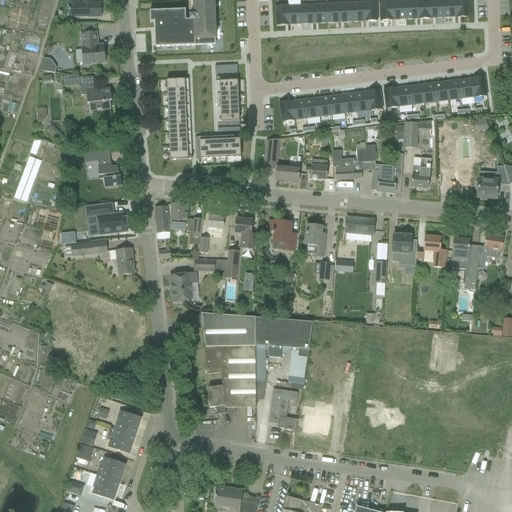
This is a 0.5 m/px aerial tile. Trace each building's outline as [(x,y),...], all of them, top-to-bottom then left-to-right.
[(68,3),(68,17),(90,17),(90,0),(82,0),(83,4),(68,3)] [(213,0),(193,0),(194,15),(189,15),(190,26),(185,27),(184,12),(149,13),(149,24),(154,23),(155,49),(215,46),(213,0)] [(430,0),(417,1),(418,20),(431,19),(430,0)] [(442,0),(434,0),(430,0),(431,19),(444,19),(442,0)] [(455,0),(442,0),(444,19),(456,18),(455,0)] [(468,0),(455,0),(456,18),(469,17),(468,0)] [(404,1),(392,2),(393,21),(405,20),(404,1)] [(417,1),(404,1),(405,20),(418,20),(417,1)] [(392,2),(379,2),(380,21),(393,21),(392,2)] [(363,3),(351,4),(352,22),(364,22),(363,3)] [(376,3),(364,3),(365,22),(377,21),(376,3)] [(338,4),(326,5),(326,23),(339,23),(338,4)] [(351,4),(338,4),(339,23),(352,22),(351,4)] [(313,5),(300,6),(301,25),(314,24),(313,5)] [(326,5),(313,5),(314,24),(326,23),(326,5)] [(300,6),(288,6),(289,25),(301,25),(300,6)] [(288,7),(275,7),(276,26),(288,25),(288,7)] [(82,48),(84,66),(105,63),(105,60),(106,60),(106,54),(104,54),(103,46),(98,46),(96,33),(81,34),(82,48)] [(39,71),(55,73),(56,67),(51,60),(42,58),(39,71)] [(89,104),(90,112),(101,111),(111,110),(110,102),(112,101),(110,89),(94,91),(94,85),(83,86),(82,78),(63,75),(63,87),(80,84),(81,96),(86,96),(87,104),(89,104)] [(41,78),(43,85),(53,83),(52,76),(41,78)] [(484,78),(472,79),(474,98),(487,97),(484,78)] [(472,79),(459,81),(461,100),(474,98),(472,79)] [(188,80),(166,80),(167,94),(189,93),(188,80)] [(215,82),(216,95),(238,94),(237,81),(232,81),(226,81),(221,82),(215,82)] [(459,81),(446,83),(449,101),(461,100),(459,81)] [(446,83),(434,84),(436,103),(449,101),(446,83)] [(434,84),(421,86),(423,105),(436,103),(434,84)] [(421,86),(408,87),(411,106),(423,105),(421,86)] [(408,87),(396,89),(398,108),(411,106),(408,87)] [(396,89),(383,91),(386,109),(398,108),(396,89)] [(380,91),(367,93),(369,111),(382,110),(380,91)] [(189,93),(167,94),(167,107),(189,106),(189,93)] [(367,93),(354,94),(357,113),(358,119),(370,117),(369,111),(367,93)] [(238,94),(216,95),(216,109),(239,108),(238,94)] [(354,94),(342,96),(344,115),(357,113),(354,94)] [(342,96),(329,97),(332,116),(344,115),(342,96)] [(329,97),(317,99),(319,118),(332,116),(329,97)] [(317,99),(304,101),(306,119),(319,118),(317,99)] [(304,101),(291,102),(294,121),(306,119),(304,101)] [(291,102),(279,104),(281,123),(294,121),(291,102)] [(189,106),(167,107),(168,121),(190,120),(189,106)] [(239,108),(216,109),(217,123),(223,122),(228,122),(234,122),(239,122),(239,108)] [(46,109),(37,109),(37,118),(46,118),(46,109)] [(190,120),(168,121),(168,134),(190,133),(190,120)] [(472,130),(484,130),(484,120),(471,121),(472,130)] [(434,136),(444,136),(444,121),(434,122),(434,136)] [(404,140),(403,148),(416,149),(416,136),(430,136),(430,125),(431,125),(431,122),(417,123),(417,124),(404,124),(404,125),(404,126),(404,129),(404,133),(404,140)] [(190,133),(168,134),(169,147),(191,146),(190,133)] [(60,137),(57,140),(65,148),(71,142),(69,140),(65,136),(64,137),(62,138),(60,136),(60,137)] [(226,136),(212,137),(213,159),(227,158),(226,136)] [(240,136),(226,136),(227,158),(241,158),(240,136)] [(329,136),(315,137),(315,144),(330,143),(329,136)] [(212,137),(199,137),(199,138),(199,143),(199,149),(200,154),(200,160),(213,159),(212,137)] [(35,139),(30,153),(31,154),(36,156),(40,143),(41,141),(35,139)] [(264,157),(278,159),(280,140),(266,142),(264,157)] [(191,146),(169,147),(170,161),(192,160),(191,146)] [(356,151),(356,159),(357,163),(360,163),(367,163),(366,151),(366,150),(356,151)] [(366,151),(367,163),(376,162),(375,150),(366,151)] [(341,151),(332,152),(333,168),(335,168),(335,169),(335,181),(362,179),(361,170),(353,171),(353,167),(345,167),(344,160),(341,160),(341,151)] [(85,155),(63,157),(64,162),(79,160),(80,163),(86,162),(85,155)] [(411,188),(428,190),(429,180),(431,160),(424,159),(424,158),(421,157),(421,159),(414,159),(411,188)] [(14,198),(26,203),(28,197),(41,162),(30,158),(14,198)] [(103,179),(104,189),(121,187),(120,177),(119,177),(118,167),(112,167),(112,164),(111,164),(110,158),(97,159),(98,166),(99,176),(99,180),(103,179)] [(310,179),(326,180),(327,170),(327,162),(311,161),(310,179)] [(509,183),(511,184),(511,182),(511,167),(503,165),(503,166),(509,183)] [(276,181),(298,183),(299,172),(299,168),(277,166),(276,181)] [(377,192),(394,194),(395,184),(395,178),(393,178),(394,168),(374,166),(371,191),(377,191),(377,192)] [(481,200),(485,201),(487,199),(496,200),(497,185),(509,186),(503,168),(498,168),(497,174),(489,173),(488,180),(478,179),(478,182),(476,183),(476,187),(477,189),(476,198),(480,199),(481,200)] [(189,245),(200,246),(200,238),(202,220),(194,219),(193,225),(186,224),(188,206),(171,204),(170,220),(171,220),(170,231),(190,232),(189,245)] [(105,205),(85,207),(88,226),(98,224),(99,235),(128,232),(126,218),(124,218),(124,214),(113,215),(106,216),(105,205)] [(155,208),(157,234),(169,233),(167,207),(155,208)] [(215,237),(221,238),(222,228),(223,218),(209,216),(208,226),(208,229),(216,230),(215,237)] [(345,228),(345,233),(347,233),(346,240),(371,243),(372,235),(373,235),(373,231),(374,221),(346,218),(345,228)] [(245,252),(249,252),(250,252),(251,251),(252,250),(254,250),(255,235),(250,235),(252,221),(236,219),(235,229),(235,233),(241,234),(240,249),(242,249),(243,250),(244,251),(245,252)] [(274,249),(295,251),(296,245),(297,235),(287,234),(288,230),(290,230),(290,224),(270,222),(269,231),(273,232),(273,233),(275,233),(274,249)] [(305,245),(305,254),(315,255),(315,257),(323,258),(324,245),(325,235),(321,234),(322,227),(307,225),(306,236),(305,245)] [(476,269),(483,270),(485,257),(499,260),(504,237),(486,234),(483,247),(478,246),(477,261),(476,269)] [(59,246),(67,245),(66,235),(60,235),(59,246)] [(398,265),(415,266),(416,241),(411,241),(411,236),(409,236),(409,235),(401,235),(401,236),(393,235),(391,263),(398,263),(398,265)] [(433,268),(445,269),(447,251),(440,251),(441,238),(424,237),(423,247),(423,251),(434,252),(433,268)] [(200,246),(199,253),(207,254),(208,239),(200,238),(200,246)] [(451,263),(451,269),(465,271),(465,277),(464,290),(475,291),(476,278),(476,269),(477,262),(477,261),(470,260),(470,259),(468,259),(468,254),(469,241),(453,240),(452,259),(451,263)] [(71,247),(65,248),(65,254),(66,258),(71,257),(72,257),(106,253),(105,243),(71,247)] [(116,252),(119,275),(134,274),(131,250),(116,252)] [(158,252),(159,260),(169,258),(168,251),(158,252)] [(225,278),(236,279),(239,252),(228,251),(227,262),(226,271),(225,278)] [(194,271),(215,272),(215,271),(226,271),(227,262),(194,261),(194,271)] [(335,261),(335,271),(343,272),(344,262),(335,261)] [(375,284),(385,285),(386,263),(376,262),(375,284)] [(320,281),(328,281),(328,280),(333,280),(334,266),(329,266),(329,265),(322,265),(320,281)] [(478,273),(477,278),(481,281),(486,279),(486,274),(483,271),(478,273)] [(289,273),(286,285),(292,287),(295,275),(289,273)] [(180,275),(170,277),(173,303),(175,303),(176,305),(181,304),(182,302),(191,301),(189,284),(196,283),(195,274),(180,275)] [(253,275),(245,274),(244,291),(252,291),(253,275)] [(256,318),(201,314),(205,347),(203,347),(206,375),(221,374),(222,388),(218,388),(218,387),(208,388),(210,408),(216,407),(217,415),(226,414),(225,408),(247,408),(251,408),(256,408),(256,381),(255,338),(255,322),(256,322),(256,318)] [(366,314),(365,323),(373,323),(374,315),(366,314)] [(256,381),(266,382),(266,347),(292,349),(297,350),(297,357),(307,358),(312,323),(256,318),(256,322),(255,322),(255,338),(256,381)] [(502,330),(510,331),(510,319),(503,319),(502,330)] [(304,379),(307,358),(297,357),(297,350),(292,349),(288,377),(304,379)] [(337,359),(336,370),(355,372),(356,361),(337,359)] [(415,365),(413,376),(432,379),(433,368),(415,365)] [(336,370),(336,380),(354,382),(355,372),(336,370)] [(461,375),(460,386),(479,389),(480,377),(461,375)] [(413,376),(412,387),(430,390),(432,379),(413,376)] [(336,380),(335,390),(353,391),(354,382),(336,380)] [(256,381),(256,402),(263,401),(266,382),(256,381)] [(460,386),(459,397),(477,399),(479,389),(460,386)] [(412,387),(410,398),(429,400),(430,390),(412,387)] [(287,392),(273,390),(269,421),(278,423),(277,428),(282,429),(296,431),(297,420),(286,418),(288,402),(296,403),(298,394),(287,392)] [(335,390),(334,401),(352,402),(353,391),(335,390)] [(459,397),(458,408),(476,410),(477,399),(459,397)] [(410,398),(409,409),(427,411),(429,400),(410,398)] [(302,406),(301,416),(304,417),(302,432),(314,434),(320,435),(328,436),(331,416),(321,415),(320,417),(315,416),(316,408),(302,406)] [(100,408),(98,417),(107,420),(110,411),(100,408)] [(458,408),(456,419),(475,421),(476,410),(458,408)] [(117,431),(134,436),(140,419),(120,412),(118,418),(121,419),(117,431)] [(23,415),(21,421),(27,423),(29,418),(23,415)] [(333,416),(331,435),(342,436),(344,418),(333,416)] [(344,418),(342,436),(351,437),(354,419),(344,418)] [(354,419),(351,437),(361,439),(361,438),(363,420),(354,419)] [(363,420),(361,438),(371,440),(373,423),(373,422),(363,420)] [(371,440),(371,442),(381,443),(383,424),(373,423),(371,440)] [(383,424),(381,443),(390,444),(393,426),(383,424)] [(393,426),(390,444),(400,445),(402,427),(393,426)] [(402,427),(400,445),(410,447),(412,428),(402,427)] [(412,428),(410,447),(421,448),(423,429),(412,428)] [(81,443),(93,447),(97,433),(85,430),(81,443)] [(118,451),(128,454),(134,436),(117,431),(114,442),(111,441),(109,448),(118,451)] [(457,436),(455,454),(466,456),(468,438),(457,436)] [(468,438),(466,456),(475,457),(478,439),(468,438)] [(478,439),(475,457),(485,459),(487,440),(478,439)] [(487,440),(485,459),(495,460),(495,459),(498,442),(487,440)] [(498,442),(495,459),(505,460),(508,442),(498,440),(498,442)] [(76,458),(89,463),(94,450),(80,446),(76,458)] [(102,477),(119,483),(124,465),(105,459),(103,464),(100,463),(96,475),(96,476),(102,477)] [(102,477),(96,476),(92,488),(95,489),(93,494),(113,501),(119,483),(102,477)] [(67,492),(81,497),(84,487),(70,482),(67,492)] [(212,487),(209,509),(228,511),(227,511),(237,511),(240,499),(241,491),(231,489),(217,487),(212,487)] [(320,511),(322,507),(286,497),(281,511),(320,511)] [(59,511),(72,511),(74,507),(63,503),(59,511)]
